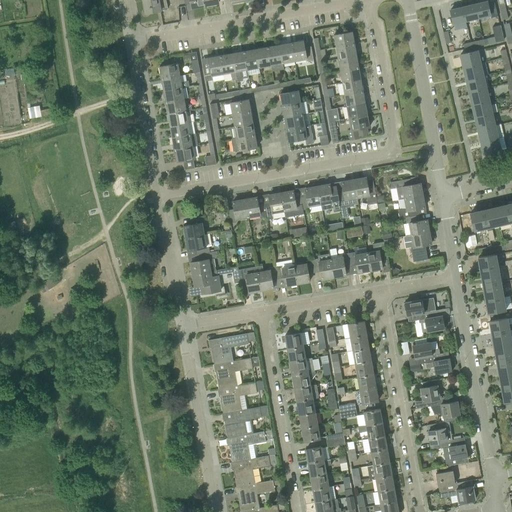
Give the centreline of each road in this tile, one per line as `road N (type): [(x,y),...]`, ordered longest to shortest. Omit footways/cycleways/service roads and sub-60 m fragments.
road 1 (residential): [(159,196),(396,151),(366,0)]
road 2 (residential): [(130,42),(360,0)]
road 3 (residential): [(420,511),(376,290)]
road 4 (residential): [(494,475),(456,276)]
road 5 (residential): [(294,511),(260,312)]
road 6 (residential): [(442,192),(409,6)]
road 7 (residential): [(214,511),(184,325)]
road 8 (residential): [(159,196),(130,42)]
road 9 (residential): [(184,325),(159,196)]
road 10 (track): [(105,231),(0,295)]
